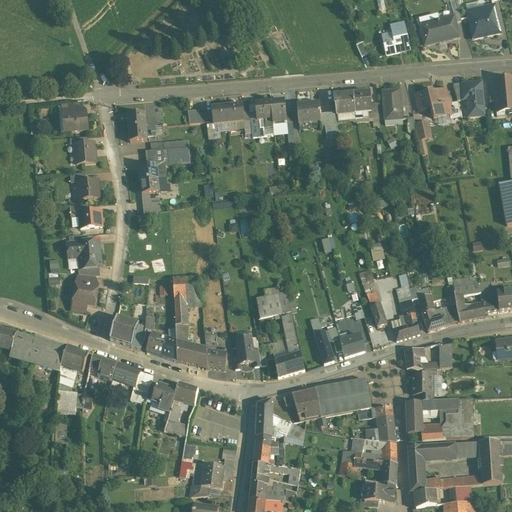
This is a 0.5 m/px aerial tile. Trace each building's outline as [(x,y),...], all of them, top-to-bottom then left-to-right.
[(450,3),(453,14),(459,12),(456,1),(450,3)] [(494,8),(467,14),(473,41),(500,35),(494,8)] [(454,18),(455,24),(461,23),(459,12),(453,14),(454,18)] [(454,18),(420,27),(425,48),(439,44),(439,43),(452,40),(452,41),(459,39),(455,24),(454,18)] [(392,35),(382,37),(386,57),(399,54),(399,52),(410,50),(404,25),(390,28),(392,35)] [(368,56),(363,44),(356,47),(362,59),(368,56)] [(118,64),(121,72),(131,67),(128,59),(118,64)] [(511,80),(493,82),(496,111),(507,110),(508,113),(511,112),(511,80)] [(481,83),(462,85),(462,89),(464,101),(466,100),(468,119),(484,117),(481,83)] [(462,89),(454,89),(457,101),(464,101),(462,89)] [(400,92),(383,93),(385,122),(402,121),(400,92)] [(431,93),(416,96),(420,113),(431,110),(433,120),(450,116),(451,116),(449,108),(450,106),(450,105),(450,102),(447,100),(445,92),(431,95),(431,93)] [(370,94),(353,96),(355,115),(368,114),(372,113),(371,106),(370,94)] [(353,96),(333,98),(335,108),(336,114),(336,117),(355,115),(353,96)] [(285,103),(271,104),(273,125),(286,123),(287,123),(286,113),(285,103)] [(458,103),(450,105),(450,106),(449,108),(451,116),(450,116),(451,122),(461,119),(458,103)] [(271,104),(255,106),(256,114),(257,122),(260,122),(266,121),(267,130),(273,130),(273,125),(271,104)] [(319,106),(312,107),(312,105),(311,105),(311,107),(298,108),(298,107),(297,107),(299,127),(299,125),(320,123),(320,125),(321,125),(320,116),(321,116),(321,115),(320,105),(319,105),(319,106)] [(378,120),(377,105),(371,106),(372,113),(368,114),(369,120),(378,120)] [(77,106),(62,108),(63,117),(66,117),(66,116),(78,115),(77,106)] [(243,107),(227,109),(229,125),(235,124),(243,123),(244,123),(243,115),(243,107)] [(227,109),(212,110),(213,126),(229,125),(227,109)] [(199,113),(188,114),(189,126),(200,125),(199,113)] [(78,115),(66,116),(66,117),(68,134),(88,132),(86,114),(78,115)] [(252,136),(250,114),(243,115),(244,123),(243,123),(245,136),(252,136)] [(261,130),(260,122),(257,122),(256,114),(250,114),(252,136),(252,139),(265,138),(264,129),(261,130)] [(333,126),(330,114),(321,115),(321,116),(320,116),(321,125),(320,125),(321,128),(324,127),(333,126)] [(336,117),(336,114),(330,114),(333,126),(336,136),(340,135),(336,117)] [(145,116),(128,117),(129,131),(154,129),(154,120),(145,121),(145,116)] [(413,119),(407,120),(408,132),(416,132),(415,127),(413,119)] [(274,138),(286,136),(287,136),(286,126),(286,123),(273,125),(273,130),(274,138)] [(422,125),(415,127),(418,142),(431,139),(429,133),(424,135),(422,125)] [(293,126),(286,126),(287,136),(286,136),(289,163),(296,162),(293,126)] [(333,126),(324,127),(326,138),(336,136),(333,126)] [(154,129),(129,131),(130,144),(147,143),(147,138),(155,138),(154,129)] [(188,142),(150,146),(151,153),(189,150),(188,142)] [(88,146),(75,147),(77,167),(95,165),(93,145),(88,146)] [(151,153),(146,154),(147,166),(164,164),(164,165),(190,163),(189,150),(151,153)] [(156,169),(139,170),(141,184),(157,182),(166,181),(165,173),(156,174),(156,169)] [(85,176),(70,177),(71,186),(78,185),(86,184),(85,176)] [(157,182),(141,184),(142,197),(159,196),(157,182)] [(86,184),(78,185),(79,202),(100,200),(98,183),(86,184)] [(511,227),(511,185),(511,186),(500,188),(507,228),(511,227)] [(157,201),(143,202),(144,216),(159,214),(157,201)] [(88,208),(70,209),(71,218),(79,217),(79,216),(88,215),(88,208)] [(88,215),(79,216),(79,217),(81,232),(103,230),(101,214),(88,215)] [(322,242),(326,254),(337,251),(333,239),(322,242)] [(70,246),(68,246),(69,261),(79,260),(80,271),(80,272),(96,270),(100,270),(102,270),(99,243),(70,246)] [(374,262),(385,261),(384,251),(372,253),(374,262)] [(96,270),(80,272),(80,271),(78,271),(79,278),(92,279),(97,279),(96,270)] [(371,273),(359,275),(361,282),(367,285),(374,283),(371,273)] [(50,287),(59,287),(59,275),(50,275),(50,287)] [(390,277),(377,281),(379,290),(393,286),(390,277)] [(79,278),(78,278),(77,286),(80,287),(81,286),(90,288),(92,279),(79,278)] [(454,287),(456,299),(463,298),(480,295),(477,278),(453,282),(454,287)] [(173,280),(175,311),(184,311),(202,310),(199,279),(173,280)] [(90,288),(81,286),(80,287),(77,305),(77,306),(87,307),(95,309),(99,289),(90,288)] [(446,288),(449,307),(457,306),(456,299),(454,287),(446,288)] [(417,292),(419,299),(431,296),(429,289),(417,292)] [(511,292),(497,295),(498,305),(499,313),(511,311),(511,292)] [(371,295),(366,297),(374,317),(377,329),(387,326),(382,313),(381,314),(377,300),(375,294),(371,295)] [(260,322),(266,320),(272,319),(283,317),(291,316),(290,311),(288,303),(285,295),(256,301),(260,322)] [(431,296),(419,299),(424,323),(433,320),(431,312),(429,305),(433,304),(431,296)] [(465,307),(463,298),(456,299),(457,306),(460,322),(485,318),(485,315),(483,307),(482,304),(465,307)] [(288,303),(290,311),(297,309),(294,299),(288,303)] [(405,312),(414,310),(412,301),(405,302),(406,308),(404,308),(405,312)] [(402,321),(407,320),(415,317),(414,310),(405,312),(404,308),(406,308),(405,302),(398,304),(402,321)] [(359,303),(351,306),(357,321),(365,318),(359,303)] [(87,307),(77,306),(77,305),(74,304),(72,313),(86,315),(87,307)] [(147,307),(136,305),(134,318),(146,321),(146,319),(146,316),(147,307)] [(486,306),(483,307),(485,315),(499,313),(498,305),(486,306)] [(442,309),(444,316),(448,315),(450,325),(460,322),(457,306),(449,307),(442,309)] [(438,310),(431,312),(433,320),(437,319),(440,318),(438,310)] [(184,311),(175,311),(176,337),(186,337),(184,311)] [(440,318),(437,319),(433,320),(424,323),(427,334),(438,330),(450,325),(448,315),(444,316),(440,318)] [(291,316),(283,317),(290,352),(298,349),(291,316)] [(311,318),(314,330),(319,328),(316,317),(311,318)] [(415,317),(407,320),(408,326),(406,327),(409,339),(420,336),(415,317)] [(153,320),(146,319),(146,321),(146,329),(153,330),(154,320),(153,320)] [(140,327),(117,320),(110,342),(132,349),(135,339),(140,327)] [(400,322),(402,328),(406,327),(408,326),(407,320),(402,321),(400,322)] [(314,330),(316,338),(326,335),(329,343),(331,343),(326,326),(319,328),(314,330)] [(140,327),(135,339),(141,341),(142,338),(145,339),(146,329),(140,327)] [(402,328),(397,330),(400,342),(409,339),(406,327),(402,328)] [(17,336),(0,331),(0,350),(12,353),(13,349),(17,336)] [(177,343),(152,335),(146,353),(178,364),(177,343)] [(326,335),(316,338),(325,368),(335,364),(329,343),(326,335)] [(359,335),(340,341),(343,352),(346,360),(365,353),(359,335)] [(59,347),(17,336),(13,349),(16,350),(13,359),(52,371),(59,347)] [(186,349),(186,337),(176,337),(177,343),(178,364),(208,371),(206,353),(186,349)] [(135,339),(132,349),(140,351),(145,339),(142,338),(141,341),(135,339)] [(251,340),(237,342),(239,359),(240,366),(241,366),(253,364),(254,364),(252,351),(251,340)] [(340,340),(334,342),(337,353),(343,352),(340,341),(340,340)] [(511,342),(495,345),(497,355),(501,354),(502,362),(511,361),(511,342)] [(67,350),(59,347),(52,371),(61,374),(61,368),(67,350)] [(452,347),(441,348),(441,364),(452,363),(452,347)] [(290,352),(288,352),(290,359),(275,363),(278,381),(305,373),(300,356),(298,349),(290,352)] [(89,357),(67,350),(61,368),(83,375),(89,357)] [(259,350),(252,351),(254,364),(253,364),(254,369),(261,368),(259,350)] [(420,351),(405,353),(407,370),(421,371),(421,365),(420,354),(420,351)] [(227,356),(206,353),(208,371),(225,373),(227,356)] [(497,355),(492,355),(493,361),(495,363),(502,362),(501,354),(497,355)] [(239,359),(233,360),(235,372),(241,371),(241,366),(240,366),(239,359)] [(117,366),(103,361),(98,378),(112,382),(112,381),(117,366)] [(140,373),(117,366),(112,381),(134,388),(136,389),(140,373)] [(153,378),(140,373),(136,389),(134,388),(130,402),(146,406),(147,404),(147,400),(151,387),(153,378)] [(423,377),(413,377),(413,390),(412,390),(412,394),(413,394),(413,396),(418,396),(432,396),(432,377),(423,377)] [(321,420),(363,413),(369,412),(372,411),(366,381),(316,390),(316,393),(321,420)] [(177,392),(158,386),(157,389),(153,402),(152,403),(160,406),(159,406),(160,407),(159,412),(170,415),(174,401),(177,392)] [(170,415),(168,423),(176,425),(182,404),(195,408),(198,392),(179,386),(177,392),(174,401),(170,415)] [(157,389),(151,387),(147,400),(153,402),(157,389)] [(82,405),(83,396),(59,393),(58,402),(76,404),(82,405)] [(300,424),(306,423),(321,420),(316,393),(295,397),(297,404),(294,404),(295,406),(300,424)] [(93,398),(83,396),(82,405),(92,406),(93,398)] [(292,398),(284,400),(286,409),(295,406),(294,404),(292,398)] [(439,413),(440,429),(441,429),(446,424),(473,423),(472,401),(459,402),(459,412),(439,413)] [(75,418),(76,404),(58,402),(57,416),(75,418)] [(259,410),(256,442),(267,443),(269,426),(273,426),(296,435),(294,446),(301,447),(304,431),(292,426),(291,425),(273,418),(271,403),(272,403),(272,402),(260,406),(259,410)] [(459,412),(459,402),(433,403),(422,404),(422,412),(422,414),(439,413),(459,412)] [(418,404),(407,404),(407,421),(422,420),(422,414),(422,412),(422,404),(418,404)] [(392,410),(375,412),(377,421),(393,419),(392,410)] [(393,419),(377,421),(378,432),(394,429),(393,419)] [(422,420),(407,421),(408,436),(423,435),(423,430),(422,420)] [(176,425),(168,423),(165,434),(186,439),(187,428),(176,425)] [(300,424),(292,426),(304,431),(306,423),(300,424)] [(440,429),(423,430),(423,435),(424,442),(474,439),(473,423),(446,424),(441,429),(440,429)] [(56,425),(55,432),(55,448),(67,448),(67,425),(56,425)] [(396,446),(394,429),(378,432),(378,435),(379,445),(396,446)] [(379,445),(378,435),(355,437),(356,444),(364,444),(373,445),(379,445)] [(267,443),(256,442),(255,449),(254,457),(265,459),(265,453),(272,454),(273,444),(267,443)] [(363,454),(363,453),(364,444),(356,444),(352,443),(351,453),(363,454)] [(499,443),(480,444),(481,457),(481,462),(500,462),(500,459),(499,443)] [(511,443),(499,443),(500,459),(511,458),(511,443)] [(271,467),(281,469),(283,445),(273,444),(272,454),(271,463),(271,467)] [(372,451),(373,445),(364,444),(363,453),(379,455),(379,452),(372,451)] [(480,444),(455,446),(456,459),(481,457),(480,444)] [(379,445),(373,445),(372,451),(379,452),(379,455),(385,456),(384,465),(398,467),(396,446),(379,445)] [(455,446),(432,447),(433,460),(456,459),(455,446)] [(426,447),(408,449),(409,473),(423,472),(422,457),(427,456),(426,447)] [(363,457),(363,454),(351,453),(349,453),(348,468),(342,468),(341,478),(359,482),(360,476),(355,475),(356,470),(368,471),(369,464),(363,463),(363,457)] [(254,457),(253,465),(264,467),(264,462),(265,459),(254,457)] [(500,462),(481,462),(481,463),(482,477),(483,487),(502,485),(500,462)] [(384,465),(376,464),(369,464),(368,471),(380,472),(378,485),(382,486),(394,488),(396,488),(398,467),(384,465)] [(288,476),(300,478),(300,471),(297,471),(281,469),(271,467),(270,473),(253,471),(252,478),(263,479),(264,474),(288,476)] [(224,470),(205,468),(202,490),(201,490),(209,491),(221,493),(224,470)] [(423,472),(409,473),(411,495),(414,494),(425,493),(424,486),(423,472)] [(288,476),(287,485),(299,488),(300,478),(288,476)] [(482,477),(440,482),(441,491),(452,490),(460,489),(467,489),(483,487),(482,477)] [(252,478),(250,502),(258,503),(265,504),(267,485),(268,480),(263,479),(252,478)] [(440,482),(431,483),(429,485),(424,486),(425,493),(426,493),(435,492),(441,491),(440,482)] [(378,485),(365,483),(364,502),(364,503),(378,504),(393,505),(394,488),(382,486),(378,485)] [(267,485),(265,504),(282,505),(284,505),(285,493),(279,492),(279,489),(272,489),(272,486),(267,485)] [(209,491),(201,490),(202,490),(193,489),(191,501),(208,500),(209,491)] [(460,489),(452,490),(453,501),(461,501),(460,489)] [(427,499),(415,500),(416,511),(419,510),(428,508),(428,507),(436,507),(437,507),(435,492),(426,493),(427,499)] [(285,493),(284,505),(288,505),(292,505),(293,493),(285,493)] [(258,503),(250,502),(248,511),(264,511),(265,504),(258,503)] [(378,504),(364,503),(364,502),(360,502),(360,509),(378,510),(378,504)]
